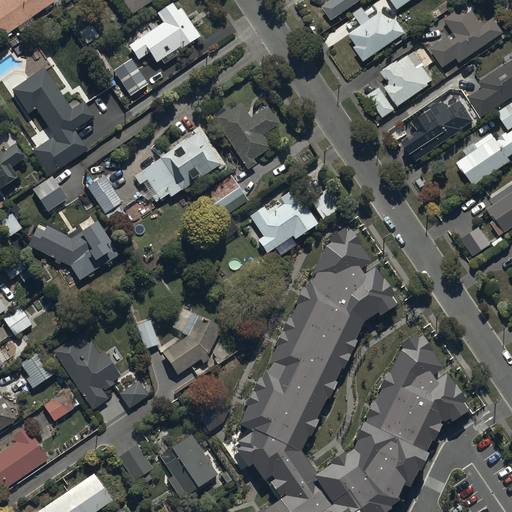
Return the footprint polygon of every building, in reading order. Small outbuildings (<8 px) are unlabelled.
[(0,39),(57,1),(56,0),(1,0),(0,1),(0,39)] [(122,0),(132,15),(154,0),(122,0)] [(332,0),(322,7),(332,21),(361,0),(332,0)] [(391,0),(398,9),(412,0),(391,0)] [(458,58),(461,62),(504,33),(495,18),(484,26),(468,3),(445,19),(454,33),(431,49),(443,68),(458,58)] [(164,24),(129,46),(138,60),(150,53),(157,63),(161,60),(164,65),(181,54),(179,50),(199,38),(182,9),(177,12),(172,5),(157,14),(164,24)] [(355,48),(365,61),(407,33),(397,19),(390,24),(382,13),(372,20),(363,7),(355,13),(363,25),(350,34),(358,46),(355,48)] [(386,86),(400,107),(430,86),(429,84),(433,81),(423,66),(425,65),(415,52),(400,63),(398,60),(381,72),(389,83),(386,86)] [(148,85),(131,59),(113,71),(130,97),(148,85)] [(511,60),(480,82),(484,88),(469,98),(482,118),(511,97),(511,60)] [(72,110),(44,68),(12,90),(28,114),(35,109),(54,137),(32,151),(49,176),(88,150),(74,131),(95,117),(84,102),(72,110)] [(367,96),(384,118),(393,111),(395,114),(400,110),(396,105),(394,107),(380,87),(367,96)] [(461,101),(449,109),(443,101),(412,123),(419,132),(404,143),(419,162),(463,130),(463,129),(475,120),(461,101)] [(511,103),(498,113),(508,130),(511,127),(511,103)] [(268,107),(251,118),(242,104),(231,111),(228,106),(213,115),(248,170),(257,165),(254,159),(271,149),(263,136),(280,125),(268,107)] [(230,174),(199,127),(168,147),(172,152),(134,177),(139,185),(142,183),(148,191),(143,194),(147,200),(152,197),(156,203),(168,195),(171,199),(217,168),(224,178),(230,174)] [(492,134),(476,144),(475,143),(464,151),(467,156),(457,163),(466,176),(468,175),(475,186),(511,161),(511,160),(510,157),(511,155),(511,131),(509,134),(508,132),(497,140),(496,137),(495,138),(492,134)] [(0,152),(0,190),(18,178),(11,169),(25,160),(15,145),(2,154),(0,152)] [(105,175),(87,187),(105,214),(123,202),(105,175)] [(67,200),(52,176),(32,189),(47,213),(67,200)] [(231,176),(196,199),(214,225),(248,201),(231,176)] [(492,223),(500,236),(511,228),(511,185),(491,199),(494,204),(488,208),(496,220),(492,223)] [(331,187),(309,200),(322,221),(344,208),(331,187)] [(264,207),(250,216),(264,238),(259,241),(267,253),(293,236),(295,240),(318,225),(295,189),(278,199),(283,206),(269,215),(264,207)] [(6,209),(0,214),(0,223),(11,238),(22,229),(6,209)] [(71,267),(79,280),(119,256),(99,223),(83,232),(80,227),(66,236),(47,227),(44,232),(36,228),(27,246),(71,267)] [(289,307),(303,329),(326,313),(319,303),(338,290),(332,281),(349,269),(343,261),(361,248),(354,237),(350,240),(343,229),(323,242),(330,252),(312,264),(318,274),(299,286),(306,295),(289,307)] [(479,229),(463,240),(475,257),(491,246),(479,229)] [(322,358),(336,379),(359,364),(353,355),(372,343),(365,332),(382,320),(377,312),(396,301),(388,289),(383,292),(377,281),(358,293),(365,303),(345,315),(352,325),(333,336),(340,347),(322,358)] [(185,302),(172,327),(183,334),(183,340),(163,354),(178,375),(200,360),(203,364),(210,360),(208,356),(221,328),(191,313),(195,307),(185,302)] [(21,308),(3,320),(14,337),(33,325),(21,308)] [(159,345),(149,321),(134,327),(144,351),(159,345)] [(357,409),(373,432),(396,416),(389,407),(408,395),(401,385),(420,373),(413,363),(432,351),(425,339),(421,342),(413,331),(393,344),(400,354),(381,367),(388,376),(370,388),(375,396),(357,409)] [(230,415),(244,437),(267,421),(260,411),(278,399),(272,390),(289,378),(283,369),(302,356),(295,346),(291,349),(283,338),(265,351),(271,359),(252,372),(259,383),(241,394),(247,403),(230,415)] [(53,352),(93,410),(109,399),(103,392),(115,384),(113,382),(120,377),(103,352),(100,354),(92,342),(80,350),(72,339),(53,352)] [(27,381),(32,389),(56,374),(41,350),(20,364),(30,378),(27,381)] [(416,415),(431,437),(454,422),(447,412),(466,400),(459,390),(455,393),(446,379),(435,386),(436,388),(429,394),(433,400),(423,407),(424,409),(416,415)] [(138,381),(119,394),(130,409),(149,396),(138,381)] [(73,410),(73,409),(80,404),(70,389),(44,406),(54,422),(73,410)] [(289,428),(304,450),(327,434),(321,425),(340,412),(333,401),(328,405),(320,393),(302,405),(308,415),(289,428)] [(0,431),(16,420),(0,395),(0,431)] [(50,458),(28,428),(13,437),(16,442),(0,452),(0,482),(5,490),(50,458)] [(219,476),(191,435),(171,449),(177,457),(164,466),(172,477),(167,480),(182,501),(219,476)] [(233,480),(241,492),(288,460),(282,451),(279,452),(268,435),(257,442),(261,447),(252,453),(243,439),(232,447),(225,437),(217,443),(226,458),(221,461),(228,471),(220,477),(226,484),(233,480)] [(137,445),(118,458),(134,482),(153,470),(137,445)] [(94,474),(37,511),(96,511),(112,501),(94,474)]
